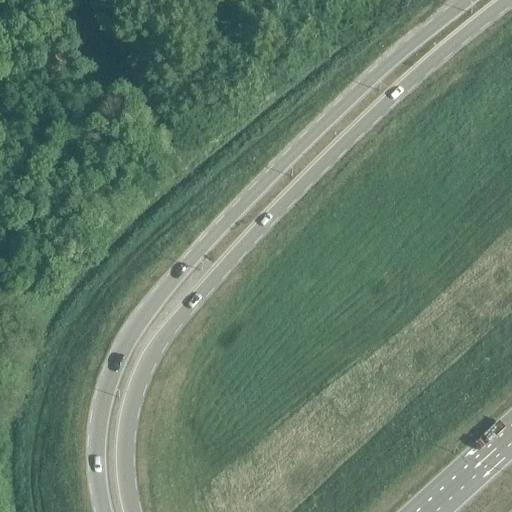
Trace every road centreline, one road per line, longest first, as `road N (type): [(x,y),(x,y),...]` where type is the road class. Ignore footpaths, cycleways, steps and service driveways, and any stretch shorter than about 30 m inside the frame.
road 1 (trunk): [(131,511),(127,420),(156,345),(350,137),(508,0)]
road 2 (trunk): [(468,0),(331,118),(157,298),(121,354),(99,415),(103,511)]
